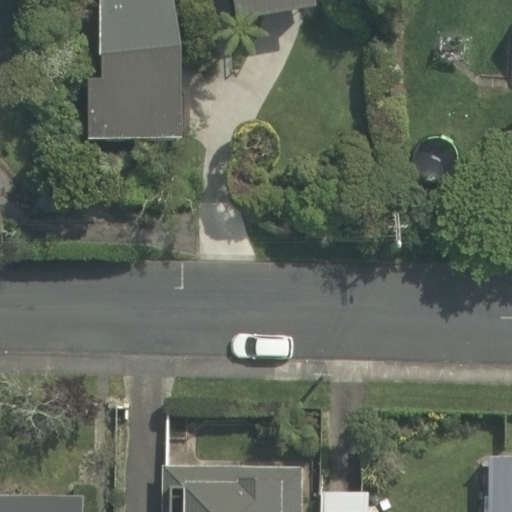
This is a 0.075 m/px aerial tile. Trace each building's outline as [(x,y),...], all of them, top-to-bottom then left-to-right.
[(299,0),(83,0),(92,135),(180,129),(174,31),(301,23),(299,0)] [(511,511),(511,445),(481,445),(480,511),(511,511)] [(167,511),(290,511),(291,454),(168,452),(167,511)] [(365,511),(366,487),(319,486),(318,511),(365,511)] [(67,511),(68,496),(0,496),(0,511),(67,511)]
